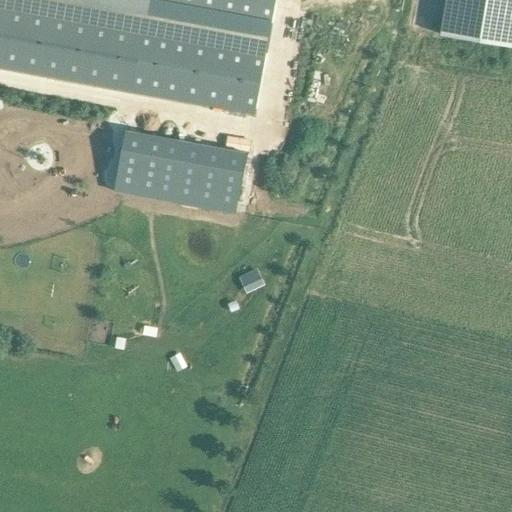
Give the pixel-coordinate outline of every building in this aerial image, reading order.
[(0,0),(0,66),(255,111),(274,0),(0,0)] [(511,0),(446,0),(441,34),(511,46),(511,0)] [(126,131),(115,191),(235,213),(246,153),(126,131)] [(45,170),(43,180),(59,184),(61,173),(45,170)] [(257,269),(239,278),(246,294),(264,286),(257,269)]
